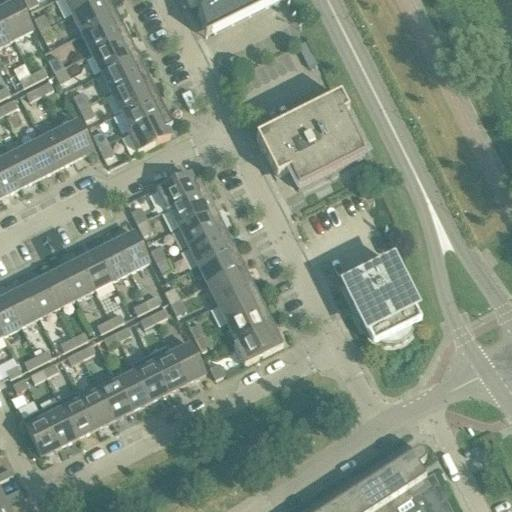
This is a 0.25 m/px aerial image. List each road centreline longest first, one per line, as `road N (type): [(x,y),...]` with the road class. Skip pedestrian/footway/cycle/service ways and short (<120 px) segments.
road 1 (residential): [(341,351),(40,502),(0,421)]
road 2 (residential): [(0,244),(229,129)]
road 3 (residential): [(341,351),(229,129)]
road 4 (primary): [(415,177),(455,330),(486,376)]
road 5 (primary): [(415,177),(327,0)]
road 6 (primary): [(511,323),(415,177)]
road 7 (unclassified): [(249,511),(381,431)]
road 8 (residential): [(229,129),(164,0)]
